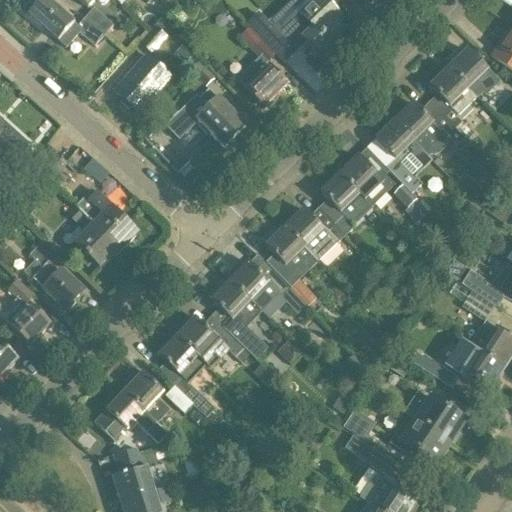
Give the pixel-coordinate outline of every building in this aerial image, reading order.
[(46,0),(41,0),(27,16),(65,49),(78,34),(94,48),(103,37),(84,20),(77,28),(46,0)] [(112,0),(75,0),(87,10),(95,1),(100,5),(105,5),(108,0),(112,0),(117,4),(112,0)] [(294,32),(286,40),(309,63),(316,56),(317,57),(341,33),(326,17),(333,10),(323,0),(312,0),(298,15),(312,29),(302,39),(294,32)] [(93,10),(84,20),(103,37),(112,27),(93,10)] [(257,15),(247,26),(273,52),(283,42),(257,15)] [(155,28),(140,45),(152,56),(167,39),(155,28)] [(259,60),(237,82),(264,110),(287,87),(265,66),(274,57),(248,30),(239,39),(259,60)] [(505,38),(490,60),(505,70),(508,65),(511,67),(511,36),(509,41),(505,38)] [(186,62),(193,56),(183,46),(177,52),(186,62)] [(467,52),(448,71),(467,91),(486,73),(467,52)] [(128,85),(118,96),(122,100),(119,103),(129,111),(131,108),(138,114),(170,79),(146,58),(124,82),(128,85)] [(198,64),(189,72),(205,89),(214,80),(198,64)] [(437,97),(428,105),(463,141),(465,140),(455,130),(461,125),(455,118),(475,99),(467,91),(448,71),(429,89),(437,97)] [(196,97),(163,128),(164,129),(165,128),(178,142),(197,123),(223,149),(245,128),(219,100),(218,101),(208,91),(199,100),(196,97)] [(412,106),(394,124),(420,151),(440,131),(457,148),(463,141),(428,105),(420,113),(412,106)] [(394,124),(375,142),(394,162),(386,170),(403,187),(411,196),(421,186),(400,165),(409,157),(422,171),(431,162),(420,151),(394,124)] [(0,161),(13,146),(0,134),(0,161)] [(46,147),(31,163),(50,181),(65,165),(46,147)] [(177,174),(190,163),(183,156),(171,168),(177,174)] [(376,178),(357,159),(339,177),(369,208),(392,186),(380,174),(376,178)] [(94,173),(114,194),(125,184),(105,163),(94,173)] [(326,202),(318,210),(344,238),(351,231),(350,229),(370,209),(369,208),(339,177),(320,195),(326,202)] [(417,202),(411,196),(403,187),(394,196),(408,210),(417,202)] [(75,209),(66,218),(77,228),(86,218),(91,223),(90,224),(120,253),(137,235),(92,192),(75,210),(75,209)] [(21,193),(10,204),(27,221),(38,209),(21,193)] [(484,212),(503,224),(511,211),(493,198),(484,212)] [(14,218),(5,209),(0,214),(0,224),(5,229),(14,218)] [(302,212),(284,230),(317,264),(344,238),(318,210),(309,219),(302,212)] [(83,236),(74,245),(99,271),(111,258),(113,260),(120,253),(90,224),(80,234),(83,236)] [(275,233),(263,244),(266,247),(265,248),(273,256),(264,265),(289,291),(297,284),(294,281),(304,271),(307,274),(317,264),(284,230),(277,236),(275,233)] [(43,242),(28,257),(41,269),(30,281),(64,313),(66,310),(67,312),(75,304),(73,303),(83,293),(61,272),(59,275),(50,266),(59,257),(43,242)] [(453,262),(445,273),(464,286),(472,274),(468,271),(467,272),(460,267),(460,266),(453,262)] [(289,291),(264,265),(264,264),(255,273),(247,265),(241,272),(236,268),(226,279),(230,283),(229,284),(261,314),(278,296),(297,315),(305,307),(289,291)] [(511,299),(511,298),(511,271),(508,277),(506,276),(504,275),(503,275),(502,275),(501,276),(500,277),(491,290),(506,300),(507,300),(508,300),(510,300),(511,299)] [(16,300),(0,317),(9,327),(30,348),(50,327),(28,307),(26,309),(24,306),(32,297),(17,283),(16,283),(14,281),(6,289),(8,292),(16,300)] [(217,289),(208,298),(212,302),(211,303),(219,310),(210,319),(237,345),(243,350),(255,362),(266,350),(245,330),(261,314),(229,284),(221,292),(217,289)] [(470,294),(463,304),(493,324),(500,314),(470,294)] [(237,345),(210,319),(202,328),(195,320),(187,329),(183,325),(173,336),(177,339),(206,367),(210,371),(227,353),(234,359),(243,350),(237,345)] [(503,371),(511,356),(511,342),(484,326),(469,349),(503,371)] [(0,379),(16,362),(0,346),(0,332),(0,331),(0,379)] [(166,343),(154,355),(181,380),(173,388),(192,407),(199,399),(187,387),(206,367),(177,339),(170,347),(166,343)] [(458,341),(442,366),(487,395),(503,371),(469,349),(458,341)] [(392,357),(385,367),(402,378),(408,368),(392,357)] [(422,357),(415,367),(451,391),(458,380),(422,357)] [(131,380),(121,390),(125,394),(124,394),(155,424),(168,410),(157,400),(162,394),(142,375),(134,384),(131,380)] [(173,388),(164,397),(184,415),(192,407),(173,388)] [(124,394),(95,425),(115,444),(135,423),(158,445),(167,436),(155,424),(124,394)] [(418,394),(404,415),(406,417),(448,445),(449,444),(453,446),(459,437),(456,434),(463,424),(418,394)] [(352,417),(345,427),(362,438),(369,428),(352,417)] [(393,438),(388,445),(407,457),(411,452),(434,467),(448,445),(406,417),(392,438),(393,438)] [(146,468),(142,470),(136,450),(113,458),(119,477),(112,479),(120,504),(154,493),(146,468)] [(377,455),(369,468),(383,478),(375,490),(385,496),(375,511),(376,511),(408,511),(415,503),(392,487),(394,484),(391,482),(400,469),(377,455)] [(154,493),(120,504),(122,511),(161,511),(159,503),(168,500),(165,490),(154,493)]
